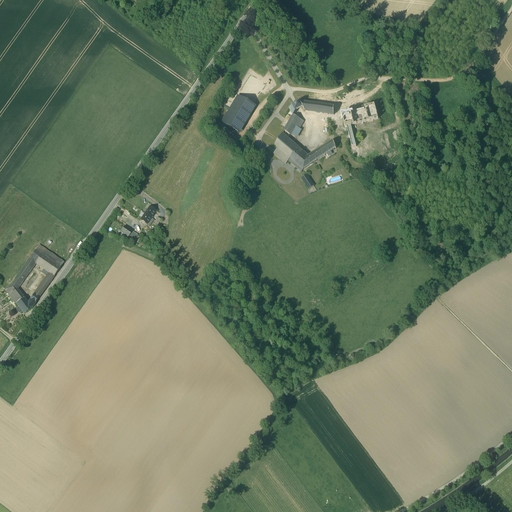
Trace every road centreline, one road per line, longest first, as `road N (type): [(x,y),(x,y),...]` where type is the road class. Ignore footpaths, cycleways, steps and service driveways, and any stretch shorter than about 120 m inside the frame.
road 1 (secondary): [(256,0),(0,364)]
road 2 (track): [(400,511),(511,434)]
road 3 (track): [(289,93),(258,140),(275,178),(291,177),(276,165)]
